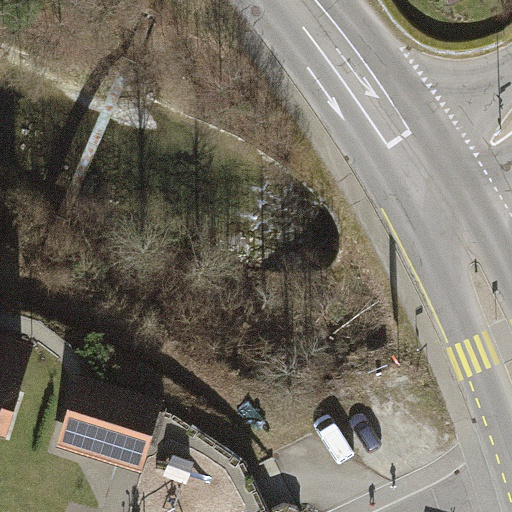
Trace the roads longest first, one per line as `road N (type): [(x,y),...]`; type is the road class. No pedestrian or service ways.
road 1 (primary): [(432,182),(300,0)]
road 2 (primary): [(511,349),(432,182)]
